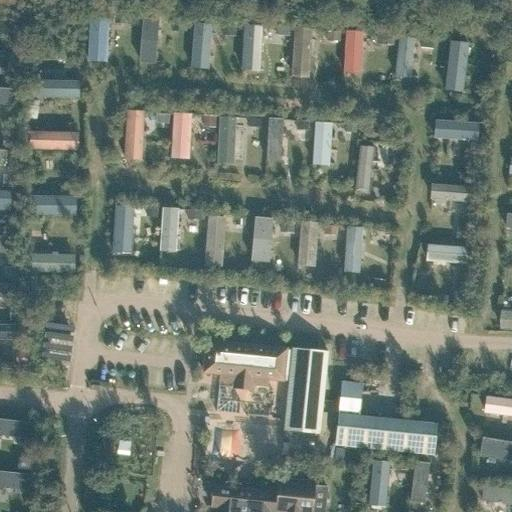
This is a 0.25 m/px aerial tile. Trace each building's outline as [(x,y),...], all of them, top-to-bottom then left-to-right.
[(164,14),(143,11),(140,55),(161,59),(164,14)] [(113,21),(92,19),(88,63),(110,66),(113,21)] [(215,26),(194,24),(191,68),(213,71),(215,26)] [(265,28),(244,26),(240,69),(262,73),(265,28)] [(315,30),(294,28),(291,72),(313,75),(315,30)] [(370,33),(348,31),(345,75),(367,78),(370,33)] [(420,36),(399,33),(396,77),(417,80),(420,36)] [(471,49),(449,46),(446,90),(468,93),(471,49)] [(77,81),(31,80),(30,98),(77,98),(77,81)] [(15,91),(0,88),(0,107),(12,109),(15,91)] [(141,107),(120,104),(117,148),(138,152),(141,107)] [(192,119),(171,117),(168,161),(190,164),(192,119)] [(242,121),(221,119),(217,162),(239,166),(242,121)] [(292,123),(271,121),(268,165),(290,168),(292,123)] [(480,129),(436,122),(434,143),(477,147),(480,129)] [(337,126),(316,124),(313,168),(335,171),(337,126)] [(76,133),(28,131),(27,150),(76,151),(76,133)] [(378,149),(357,147),(354,191),(376,194),(378,149)] [(9,151),(0,149),(0,168),(7,169),(9,151)] [(473,188),(429,182),(428,202),(470,206),(473,188)] [(11,195),(0,193),(0,211),(8,213),(11,195)] [(74,197),(27,196),(27,215),(73,216),(74,197)] [(136,211),(115,208),(112,252),(133,256),(136,211)] [(179,218),(158,215),(155,259),(177,262),(179,218)] [(229,219),(208,217),(205,261),(226,264),(229,219)] [(279,222),(258,219),(255,263),(277,266),(279,222)] [(322,226),(301,223),(298,267),(319,271),(322,226)] [(372,228),(351,226),(348,270),(370,273),(372,228)] [(12,241),(0,238),(0,257),(9,259),(12,241)] [(471,251),(427,244),(425,265),(468,269),(471,251)] [(73,255),(29,254),(29,273),(73,273),(73,255)] [(19,289),(0,285),(0,304),(16,307),(19,289)] [(511,309),(504,308),(503,328),(511,329),(511,309)] [(20,328),(0,324),(0,344),(17,346),(20,328)] [(206,342),(202,373),(219,375),(218,382),(267,387),(267,380),(288,382),(283,431),(319,435),(327,352),(291,349),(291,351),(206,342)] [(335,414),(332,446),(431,456),(434,424),(355,416),(358,383),(338,381),(335,414)] [(511,399),(488,395),(487,416),(511,418),(511,399)] [(35,425),(0,419),(0,439),(32,443),(35,425)] [(511,442),(488,438),(486,459),(511,461),(511,442)] [(19,459),(18,469),(30,471),(31,460),(19,459)] [(370,461),(366,506),(384,508),(388,463),(370,461)] [(413,463),(408,504),(424,506),(428,465),(413,463)] [(33,479),(0,473),(0,493),(30,497),(33,479)] [(310,511),(312,484),(277,481),(276,497),(270,497),(270,495),(212,490),(211,492),(214,492),(212,510),(210,510),(210,511),(216,511),(215,511),(310,511)] [(511,490),(482,486),(481,507),(511,509),(511,490)]
